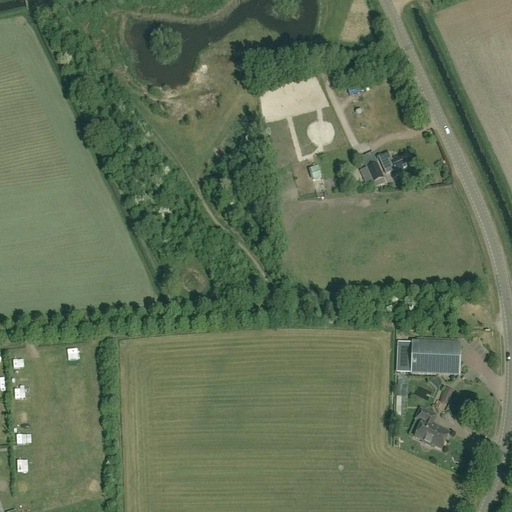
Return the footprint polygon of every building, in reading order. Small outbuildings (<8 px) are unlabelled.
[(379,158),(384,168),(387,175),(395,171),(396,174),(412,167),(407,156),(399,159),(398,158),(391,161),(388,154),(379,158)] [(373,184),(384,179),(377,164),(367,168),(373,184)] [(315,180),(323,177),(319,165),(311,167),(315,180)] [(366,187),(373,184),(367,168),(360,171),(366,187)] [(398,344),(397,374),(411,374),(411,375),(459,377),(460,346),(459,346),(433,345),(412,344),(398,344)] [(27,372),(27,364),(13,364),(13,372),(27,372)] [(16,392),(24,391),(23,381),(15,381),(16,392)] [(441,401),(448,405),(455,390),(447,387),(441,401)] [(16,421),(26,421),(26,410),(16,410),(16,421)] [(431,447),(431,446),(442,450),(449,434),(432,426),(436,417),(420,410),(416,420),(422,423),(415,438),(423,442),(422,443),(431,447)] [(5,427),(0,431),(0,432),(4,437),(9,432),(5,427)] [(28,445),(28,432),(17,432),(17,445),(28,445)] [(0,463),(8,463),(8,451),(0,451),(0,463)] [(11,477),(2,477),(3,489),(11,488),(11,477)] [(17,489),(23,490),(26,480),(19,478),(17,489)] [(74,489),(77,497),(86,493),(83,486),(74,489)] [(66,493),(58,495),(60,503),(68,500),(66,493)] [(26,495),(20,497),(23,507),(28,505),(26,495)] [(43,508),(53,504),(50,497),(40,500),(43,508)]
